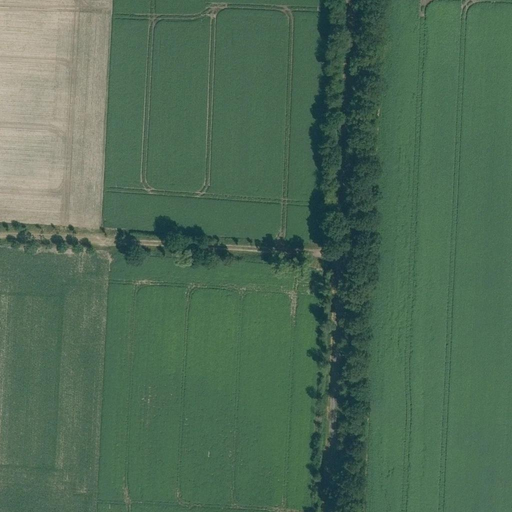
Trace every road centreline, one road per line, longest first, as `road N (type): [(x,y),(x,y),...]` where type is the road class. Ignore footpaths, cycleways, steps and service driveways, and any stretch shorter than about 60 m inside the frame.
road 1 (unclassified): [(323,511),(347,0)]
road 2 (track): [(0,230),(335,248)]
